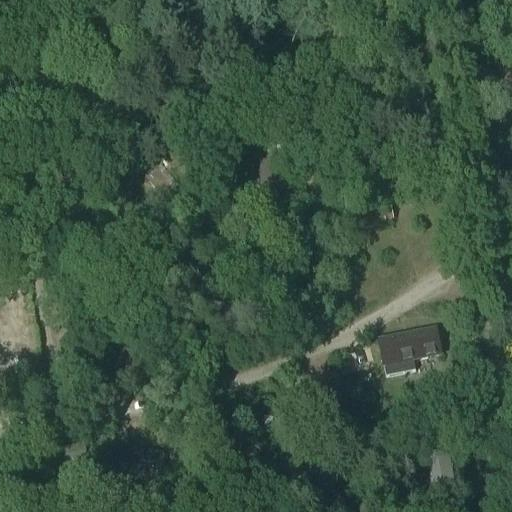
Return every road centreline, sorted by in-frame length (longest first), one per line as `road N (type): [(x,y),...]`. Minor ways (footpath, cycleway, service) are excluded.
road 1 (track): [(282,511),(280,467),(329,452),(340,427),(320,365),(274,283),(260,275),(196,275),(132,310)]
road 2 (track): [(179,0),(249,144),(271,152),(297,185),(318,196),(468,173)]
road 3 (track): [(57,421),(0,87)]
road 4 (track): [(430,0),(485,254)]
road 5 (track): [(19,185),(110,167),(141,116),(233,108)]
road 6 (track): [(221,81),(252,64),(307,0)]
